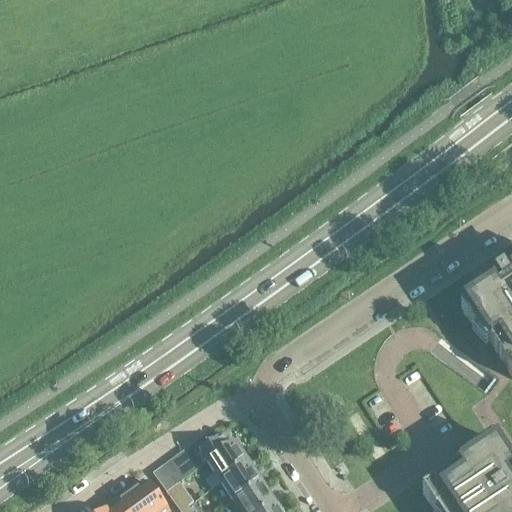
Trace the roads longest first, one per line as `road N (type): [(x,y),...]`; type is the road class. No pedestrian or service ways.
road 1 (secondary): [(146,377),(511,104)]
road 2 (unclassified): [(255,398),(283,361),(511,211)]
road 3 (residential): [(65,511),(181,431),(255,398)]
road 4 (secondary): [(0,497),(136,401),(146,377)]
road 5 (secondary): [(146,377),(120,385),(0,461)]
road 6 (unclassified): [(334,511),(255,398)]
